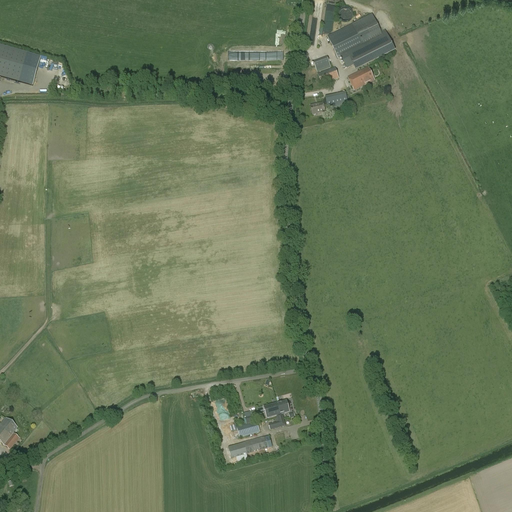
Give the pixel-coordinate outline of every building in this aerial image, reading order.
[(310,47),(318,48),(319,35),(322,36),(323,28),(319,27),(322,7),(315,6),(310,47)] [(354,18),(354,16),(354,15),(354,13),(353,11),(352,10),(351,9),(349,8),(348,8),(346,8),(344,8),(343,9),(341,10),(340,11),(339,12),(339,14),(339,15),(339,17),(339,19),(340,20),(341,21),(342,22),(344,23),(345,24),(347,24),(348,23),(350,23),(351,22),(353,21),(353,19),(354,18)] [(352,24),(363,47),(383,38),(381,33),(372,15),(352,24)] [(383,38),(363,47),(352,24),(327,37),(338,60),(341,58),(346,69),(352,66),(355,71),(394,52),(384,31),(381,33),(383,38)] [(0,46),(0,77),(18,82),(26,53),(0,46)] [(330,68),(327,58),(314,63),(317,73),(330,68)] [(339,79),(335,68),(317,74),(321,86),(328,83),(328,82),(331,80),(332,82),(339,79)] [(354,91),(374,81),(368,68),(348,78),(354,91)] [(328,110),(348,106),(345,92),(325,97),(328,110)] [(312,115),(325,113),(323,103),(310,106),(312,115)] [(277,416),(282,415),(289,413),(286,401),(264,407),(267,419),(277,416)] [(239,438),(260,432),(257,422),(255,422),(255,419),(257,419),(256,413),(250,414),(251,417),(245,418),(247,425),(236,428),(239,438)] [(282,415),(277,416),(278,423),(269,425),(270,431),(285,426),(282,415)] [(19,439),(13,434),(17,428),(5,419),(0,425),(0,442),(9,450),(19,439)] [(231,459),(272,448),(269,436),(244,443),(228,448),(231,459)]
